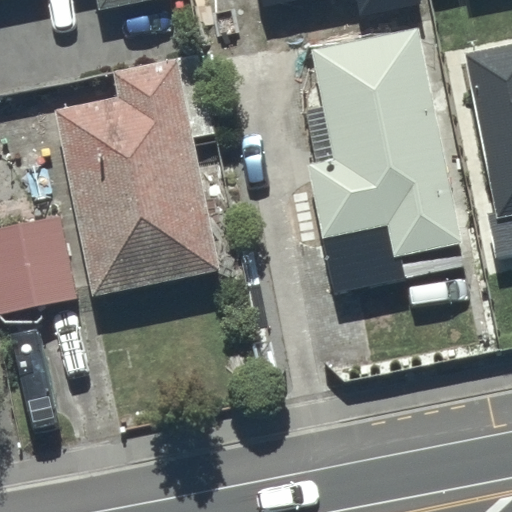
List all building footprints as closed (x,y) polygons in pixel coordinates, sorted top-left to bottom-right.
[(0,0),(0,3),(14,0),(97,0),(101,17),(176,1),(175,0),(0,0)] [(191,0),(208,70),(301,49),(289,0),(191,0)] [(427,33),(313,56),(323,110),(308,113),(318,168),(309,170),(324,248),(389,235),(395,268),(470,253),(427,33)] [(511,51),(466,61),(496,215),(488,217),(498,268),(511,265),(511,51)] [(119,107),(56,120),(94,308),(224,281),(196,144),(219,140),(203,61),(113,79),(119,107)] [(62,223),(0,236),(0,323),(79,307),(62,223)]
